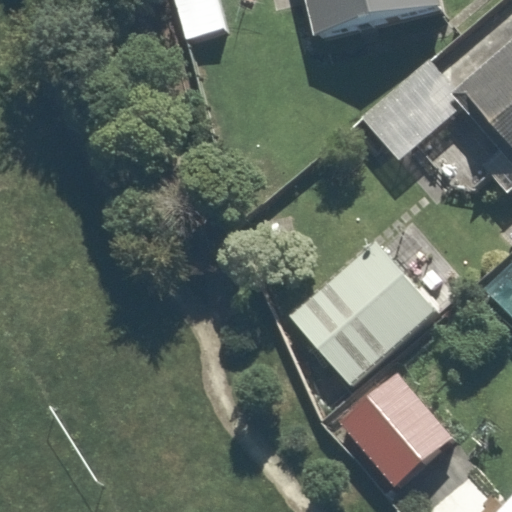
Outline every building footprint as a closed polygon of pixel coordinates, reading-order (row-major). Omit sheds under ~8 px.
[(308,0),(315,31),(428,6),(426,0),(308,0)] [(511,149),(511,0),(492,0),(427,66),(511,149)] [(388,362),(443,306),(374,238),(284,330),(353,397),(388,362)] [(388,362),(353,397),(323,428),(399,503),(464,437),(388,362)] [(511,511),(511,486),(491,508),(495,511),(511,511)]
